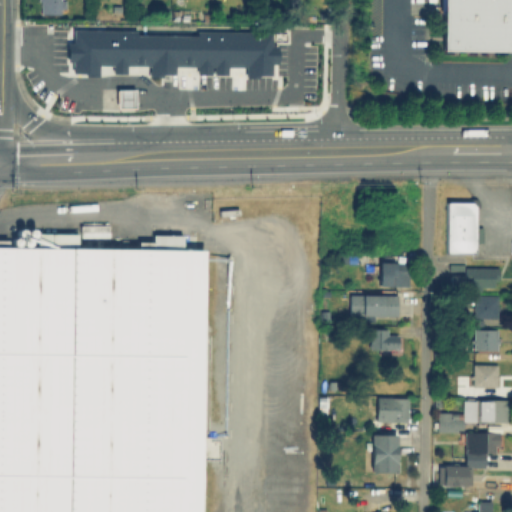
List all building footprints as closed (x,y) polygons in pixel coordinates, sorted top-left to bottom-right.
[(64,0),(64,8),(60,8),(60,14),(40,14),(40,0),(64,0)] [(511,0),(511,57),(439,56),(439,0),(511,0)] [(71,72),(71,61),(65,61),(65,43),(71,43),(71,30),(135,31),(135,35),(195,36),(195,31),(270,32),(270,45),(275,45),(275,63),(270,63),(269,75),(257,74),(257,77),(243,77),(244,66),(225,66),(225,75),(212,74),(212,67),(209,67),(209,74),(195,74),(195,66),(173,66),(173,74),(160,74),(160,77),(147,77),(147,66),(125,65),(124,73),(111,73),(111,65),(96,65),(96,76),(83,76),(83,73),(71,72)] [(115,108),(115,89),(132,89),(133,108),(115,108)] [(479,226),(479,243),(473,243),(473,252),(444,252),(444,200),(470,200),(473,205),(473,226),(479,226)] [(0,511),(0,252),(51,252),(193,252),(193,511),(0,511)] [(409,261),(408,274),(407,274),(407,283),(378,283),(378,272),(371,272),(371,262),(379,263),(379,258),(394,258),(394,261),(409,261)] [(498,265),(498,277),(493,277),(493,285),(480,285),(480,289),(470,289),(470,286),(450,285),(450,272),(464,272),(464,265),(498,265)] [(382,291),(382,293),(397,293),(396,314),(347,312),(348,291),(362,292),(362,290),(382,291)] [(499,304),(499,308),(497,308),(497,316),(473,315),(473,293),(497,294),(497,304),(499,304)] [(397,333),(397,347),(369,347),(369,326),(386,326),(386,333),(397,333)] [(498,337),(498,342),(496,342),(496,349),(473,349),(473,342),(471,342),(471,338),(473,338),(473,328),(497,329),(496,337),(498,337)] [(498,372),(498,377),(496,377),(496,385),(472,385),(472,362),(496,362),(496,372),(498,372)] [(408,395),(407,420),(375,419),(376,394),(408,395)] [(326,396),(325,412),(316,412),(317,395),(326,396)] [(508,397),(508,411),(506,411),(506,419),(462,419),(462,428),(456,427),(456,430),(436,430),(436,426),(432,426),(432,420),(436,420),(436,410),(456,410),(456,417),(461,417),(462,398),(466,398),(466,395),(473,395),(473,397),(508,397)] [(442,396),(442,405),(433,405),(433,396),(442,396)] [(498,430),(498,431),(498,443),(496,443),(496,451),(483,450),(483,466),(467,466),(467,483),(436,483),(436,465),(441,465),(441,462),(464,463),(464,442),(459,442),(459,431),(464,431),(464,430),(498,430)] [(396,431),(396,468),(371,468),(371,431),(396,431)] [(490,499),(490,511),(477,511),(477,499),(490,499)]
